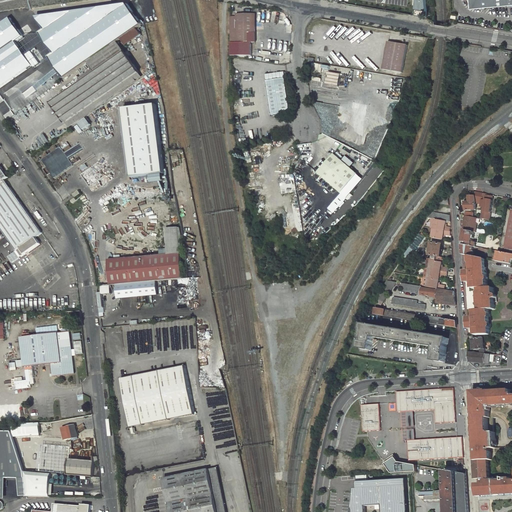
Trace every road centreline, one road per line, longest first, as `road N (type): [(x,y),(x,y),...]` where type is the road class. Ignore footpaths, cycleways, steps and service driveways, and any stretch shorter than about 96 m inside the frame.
road 1 (unclassified): [(0,130),(75,251),(113,511)]
road 2 (unclassified): [(316,511),(327,441),(347,393),(387,381),(465,377)]
road 3 (residential): [(511,190),(475,184),(454,197),(465,377)]
road 4 (unclassified): [(511,41),(303,7)]
road 5 (unknown): [(76,183),(108,186),(120,164),(109,147),(99,147),(74,176)]
